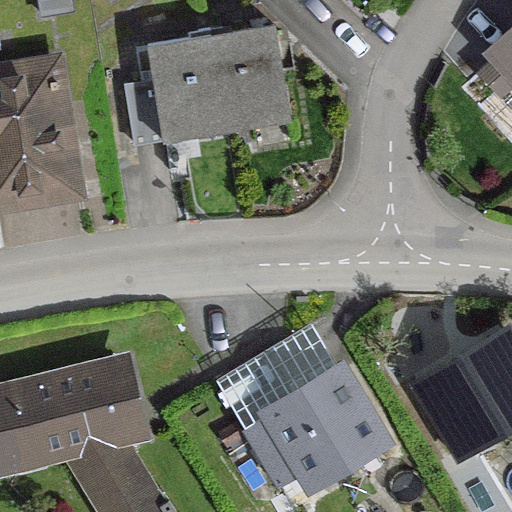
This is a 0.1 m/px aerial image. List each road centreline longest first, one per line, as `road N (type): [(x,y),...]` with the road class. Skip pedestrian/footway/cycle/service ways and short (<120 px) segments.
road 1 (residential): [(0,297),(190,274),(388,269)]
road 2 (residential): [(464,0),(395,101),(384,186),(388,269)]
road 3 (residential): [(388,269),(511,276)]
